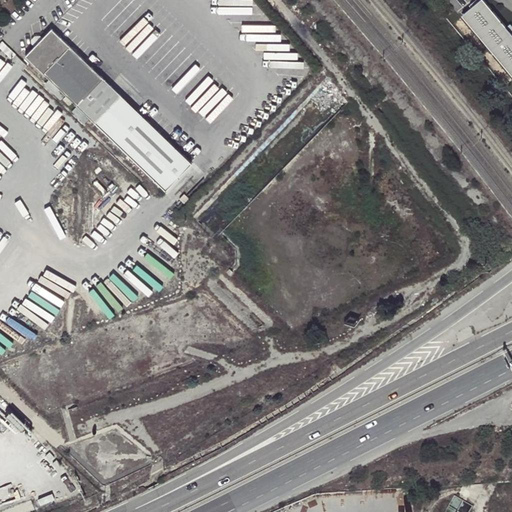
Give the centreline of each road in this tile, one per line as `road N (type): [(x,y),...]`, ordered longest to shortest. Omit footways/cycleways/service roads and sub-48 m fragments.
road 1 (trunk): [(511,271),(265,435),(120,511)]
road 2 (trunk): [(511,331),(149,511)]
road 3 (trunk): [(282,479),(511,360)]
road 4 (trunk): [(282,479),(511,374)]
